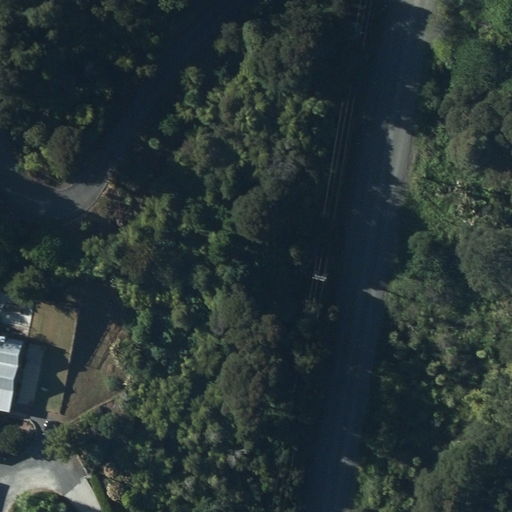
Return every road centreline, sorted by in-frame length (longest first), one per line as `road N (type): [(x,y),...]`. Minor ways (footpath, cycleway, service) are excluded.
road 1 (residential): [(324,511),(422,0)]
road 2 (unknown): [(144,0),(79,129),(48,152),(0,145)]
road 3 (unknown): [(89,511),(45,429),(9,426)]
